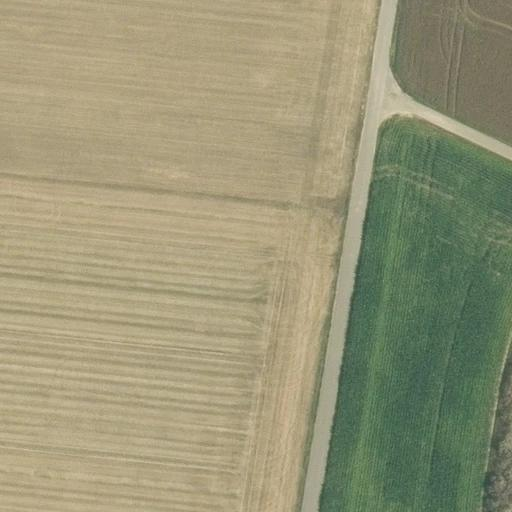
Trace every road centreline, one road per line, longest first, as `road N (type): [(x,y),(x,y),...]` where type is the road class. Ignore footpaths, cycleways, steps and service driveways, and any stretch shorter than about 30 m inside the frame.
road 1 (track): [(407,0),(327,511)]
road 2 (track): [(511,162),(390,105)]
